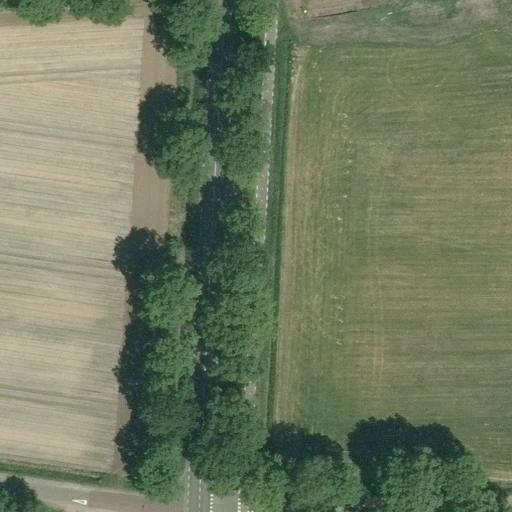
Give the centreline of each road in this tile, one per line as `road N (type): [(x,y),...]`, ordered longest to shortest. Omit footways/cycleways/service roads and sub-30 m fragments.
road 1 (primary): [(198,511),(225,0)]
road 2 (unclassified): [(273,511),(511,505)]
road 3 (unclassified): [(0,487),(198,511)]
